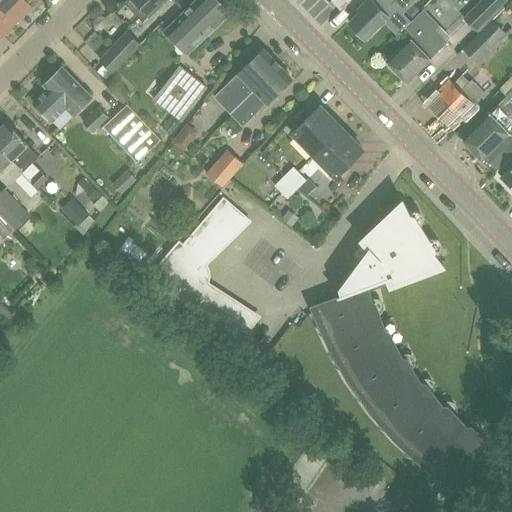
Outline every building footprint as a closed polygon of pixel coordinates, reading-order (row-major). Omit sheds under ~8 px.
[(0,0),(0,8),(14,23),(23,13),(21,9),(29,0),(0,0)] [(124,0),(124,1),(144,22),(166,0),(124,0)] [(181,13),(172,23),(194,45),(204,36),(205,37),(230,12),(218,0),(193,0),(181,12),(181,13)] [(397,7),(396,6),(402,0),(364,0),(356,9),(358,11),(349,21),(366,38),(383,21),(397,7)] [(413,14),(418,0),(406,0),(403,9),(413,14)] [(480,0),(463,18),(475,31),(505,0),(480,0)] [(0,29),(4,32),(14,23),(0,8),(0,29)] [(412,36),(388,62),(407,81),(431,57),(430,56),(441,46),(446,41),(435,30),(439,25),(422,8),(410,20),(403,27),(412,36)] [(97,17),(92,22),(92,28),(94,29),(96,31),(102,31),(107,25),(106,20),(104,18),(102,17),(97,17)] [(492,19),(462,48),(476,62),(505,32),(492,19)] [(105,63),(97,71),(105,79),(113,72),(127,56),(128,56),(139,43),(127,31),(99,58),(105,63)] [(237,74),(214,96),(230,112),(254,89),(250,85),(275,60),(263,48),(237,73),(237,74)] [(254,89),(230,112),(242,125),(265,102),(265,103),(291,77),(275,60),(250,85),(254,89)] [(179,65),(153,99),(180,121),(207,86),(179,65)] [(46,89),(33,103),(52,121),(66,107),(74,114),(91,97),(83,89),(84,89),(61,66),(42,85),(46,89)] [(442,92),(431,103),(449,122),(458,113),(460,116),(472,104),(472,103),(483,91),(471,79),(468,81),(461,74),(452,84),(448,81),(440,90),(442,92)] [(489,111),(462,138),(489,165),(504,150),(510,157),(511,154),(511,91),(508,96),(507,95),(490,112),(489,111)] [(127,103),(103,126),(137,161),(157,142),(161,139),(160,138),(127,103)] [(291,132),(313,155),(342,126),(320,104),(291,132)] [(97,106),(82,121),(92,132),(109,116),(97,106)] [(4,121),(0,124),(0,147),(23,170),(38,155),(27,145),(28,145),(4,121)] [(171,143),(170,144),(171,145),(172,143),(182,150),(196,130),(186,123),(171,143)] [(342,126),(313,155),(335,177),(363,148),(342,126)] [(0,147),(0,176),(9,185),(23,170),(0,147)] [(227,151),(208,173),(222,186),(242,164),(227,151)] [(511,164),(500,176),(511,187),(511,164)] [(293,165),(274,185),(280,191),(298,171),(293,165)] [(39,168),(28,178),(37,188),(38,188),(47,179),(48,177),(39,168)] [(298,171),(280,191),(287,198),(298,187),(306,179),(298,171)] [(83,177),(77,182),(92,198),(98,193),(83,177)] [(306,179),(298,187),(306,195),(316,185),(308,177),(306,179)] [(3,187),(0,190),(0,209),(17,227),(30,214),(3,187)] [(224,197),(215,207),(240,228),(249,219),(224,197)] [(72,198),(61,208),(79,225),(89,215),(72,198)] [(320,309),(335,344),(353,376),(375,406),(399,434),(427,459),(446,473),(450,477),(442,487),(433,499),(441,504),(454,486),(458,481),(464,472),(486,439),(485,438),(478,432),(477,433),(473,433),(453,412),(452,413),(448,413),(430,390),(430,391),(425,390),(410,366),(409,367),(405,365),(393,340),(391,340),(387,339),(378,312),(377,312),(373,310),(368,290),(366,285),(388,280),(390,284),(443,264),(427,245),(428,240),(429,240),(419,223),(418,223),(413,222),(402,200),(361,239),(368,246),(338,287),(340,292),(338,293),(339,295),(343,300),(320,309)] [(215,207),(208,216),(231,236),(240,228),(215,207)] [(0,233),(5,238),(15,228),(16,228),(17,227),(0,209),(0,233)] [(288,212),(283,219),(291,225),(297,219),(288,212)] [(208,216),(200,225),(222,245),(231,236),(208,216)] [(200,225),(192,234),(214,253),(222,245),(200,225)] [(56,264),(70,250),(54,234),(40,247),(56,264)] [(192,234),(184,244),(205,262),(214,253),(192,234)] [(180,240),(172,250),(196,271),(205,262),(184,244),(180,240)] [(125,252),(140,263),(148,254),(132,242),(125,252)] [(172,250),(147,278),(176,303),(196,277),(196,276),(195,271),(196,271),(172,250)] [(196,277),(176,303),(185,311),(188,307),(207,283),(196,277)] [(207,283),(188,307),(199,315),(216,290),(207,283)] [(216,290),(199,315),(208,322),(227,296),(216,290)] [(227,296),(208,322),(218,329),(237,303),(227,296)] [(0,303),(0,315),(12,326),(29,303),(23,299),(11,314),(0,303)] [(237,303),(218,329),(228,336),(247,310),(237,303)] [(247,310),(228,336),(238,343),(259,317),(247,310)]
